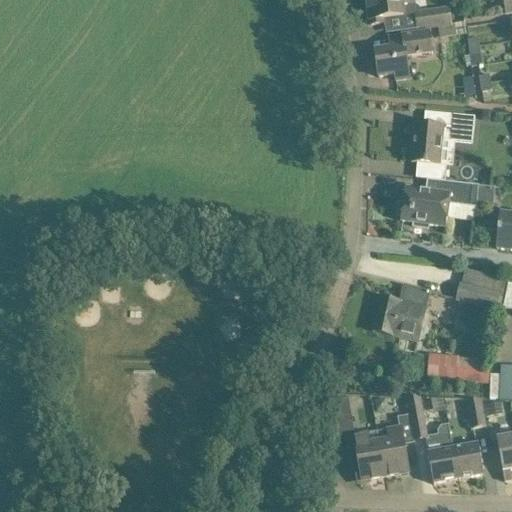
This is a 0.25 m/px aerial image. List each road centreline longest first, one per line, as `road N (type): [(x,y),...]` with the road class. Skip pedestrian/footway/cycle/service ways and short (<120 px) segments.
road 1 (residential): [(305,381),(351,241),(356,168),(338,0)]
road 2 (residential): [(352,503),(511,506)]
